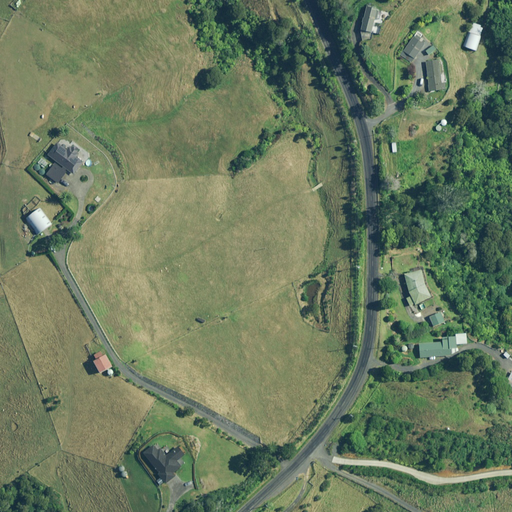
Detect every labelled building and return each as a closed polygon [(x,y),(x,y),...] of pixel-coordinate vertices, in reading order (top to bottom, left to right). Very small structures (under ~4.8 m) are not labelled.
[(371,39),(373,31),(378,33),(379,26),(375,25),(376,18),(380,19),(382,12),(378,11),(379,8),(367,5),(365,13),(362,13),(361,18),(364,19),(362,28),(363,40),(371,39)] [(482,27),(480,27),(480,25),(473,22),(472,24),(470,24),(468,31),(469,32),(465,46),(476,50),(482,27)] [(429,39),(418,31),(404,50),(414,58),(429,39)] [(438,48),(435,44),(427,50),(430,54),(438,48)] [(443,81),(440,59),(426,60),(430,90),(447,88),(446,80),(443,81)] [(68,150),(58,142),(49,155),(57,161),(47,174),(59,183),(69,170),(74,174),(83,161),(77,156),(80,152),(71,146),(68,150)] [(37,163),(34,167),(42,175),(46,170),(37,163)] [(48,206),(33,217),(45,234),(60,223),(48,206)] [(432,298),(422,269),(405,275),(412,296),(407,297),(410,305),(432,298)] [(446,321),(442,312),(430,317),(434,326),(446,321)] [(452,355),(458,351),(457,344),(468,343),(467,333),(456,334),(456,335),(443,337),(443,342),(420,343),(421,357),(452,355)] [(97,360),(103,371),(115,364),(110,354),(106,356),(103,350),(98,353),(101,358),(97,360)] [(186,454),(180,446),(168,456),(162,448),(159,450),(155,445),(145,453),(160,472),(159,473),(167,483),(177,475),(175,473),(183,466),(179,460),(186,454)]
